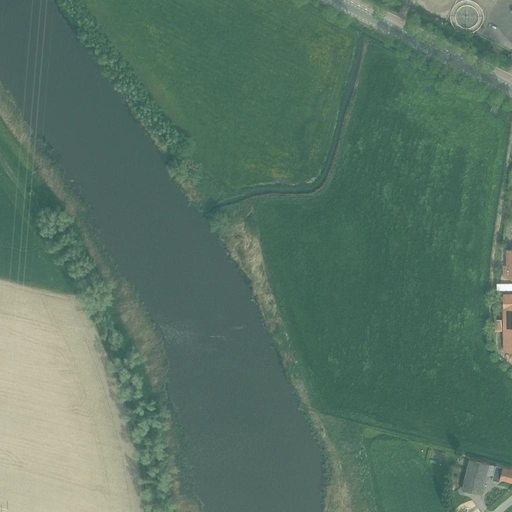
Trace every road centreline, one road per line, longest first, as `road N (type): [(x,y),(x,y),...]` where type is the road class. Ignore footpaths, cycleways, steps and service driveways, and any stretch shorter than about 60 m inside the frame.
road 1 (track): [(151,511),(131,403),(108,338),(82,281),(0,160)]
road 2 (secondary): [(511,91),(328,0)]
